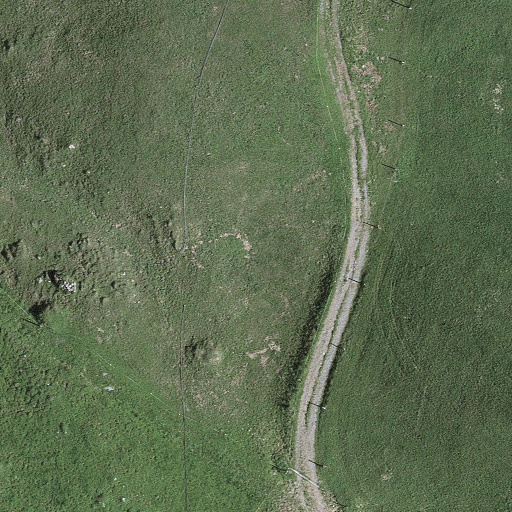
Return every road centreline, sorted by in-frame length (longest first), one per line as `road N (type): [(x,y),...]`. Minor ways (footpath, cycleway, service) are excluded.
road 1 (track): [(331,0),(330,47),(357,146),(361,197),(359,244),(309,413),(305,459),(315,511)]
road 2 (track): [(0,301),(185,436),(313,508)]
